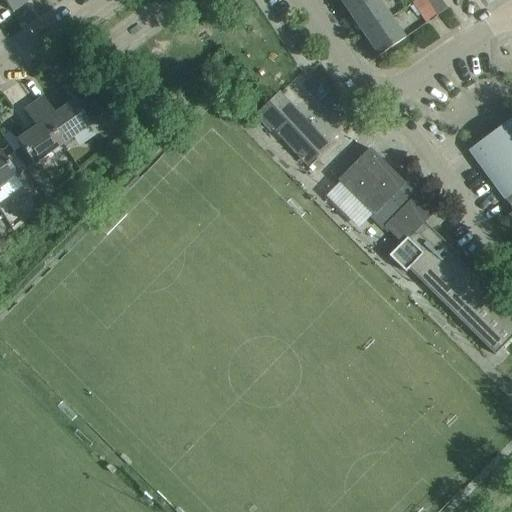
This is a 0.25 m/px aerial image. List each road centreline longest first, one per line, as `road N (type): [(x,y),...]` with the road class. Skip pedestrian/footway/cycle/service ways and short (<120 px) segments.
road 1 (residential): [(511,266),(381,94)]
road 2 (residential): [(381,94),(511,14)]
road 3 (residential): [(381,94),(351,73),(302,0)]
